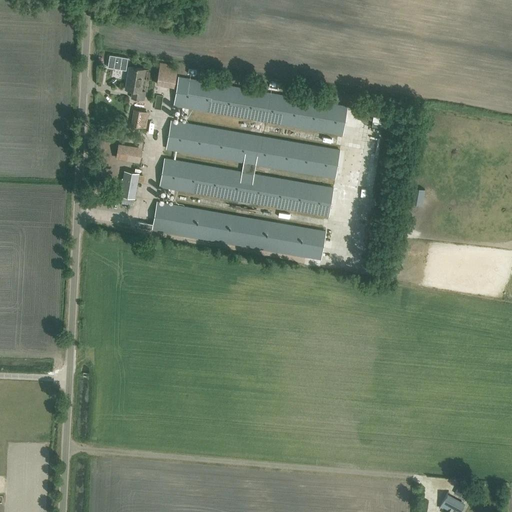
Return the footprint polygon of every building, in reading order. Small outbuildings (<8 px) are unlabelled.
[(141,91),(145,69),(129,66),(125,89),(132,90),(131,98),(144,100),(146,92),(141,91)] [(159,72),(159,83),(173,83),(173,72),(159,72)] [(179,76),(174,105),(342,135),(348,106),(179,76)] [(349,115),(347,126),(356,128),(358,116),(349,115)] [(136,116),(131,121),(141,131),(146,126),(136,116)] [(335,178),(340,150),(171,121),(166,149),(243,162),(242,172),(164,158),(160,186),(328,216),(333,188),(254,174),(256,164),(335,178)] [(418,125),(417,134),(426,136),(428,127),(418,125)] [(135,198),(139,173),(124,171),(120,195),(135,198)] [(152,229),(321,259),(326,231),(157,202),(152,229)] [(459,511),(464,504),(447,495),(449,491),(448,490),(440,507),(441,506),(451,511),(450,511),(459,511)]
